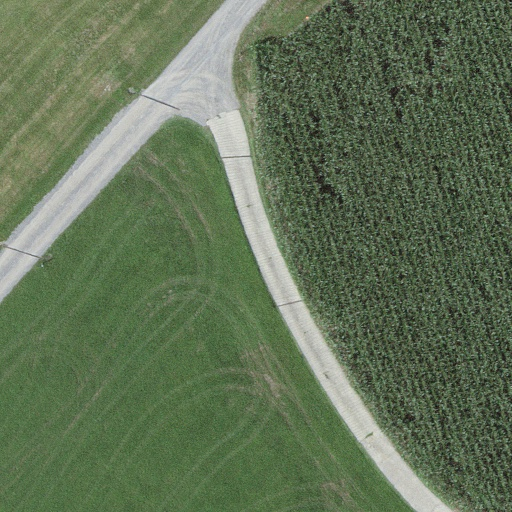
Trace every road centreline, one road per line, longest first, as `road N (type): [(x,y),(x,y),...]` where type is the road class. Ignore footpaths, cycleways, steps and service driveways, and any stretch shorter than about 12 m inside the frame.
road 1 (track): [(202,55),(273,266),(351,416),(437,511)]
road 2 (unclassified): [(0,281),(255,0)]
